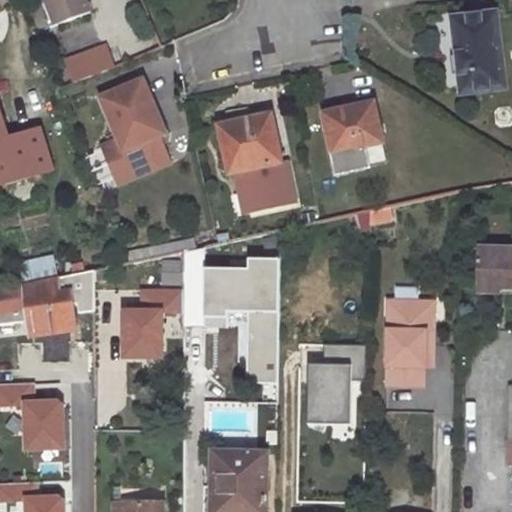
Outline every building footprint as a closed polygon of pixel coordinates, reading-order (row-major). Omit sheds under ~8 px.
[(49,0),(60,25),(93,10),(89,0),(49,0)] [(505,84),(495,13),(466,16),(471,55),(460,57),(463,76),(468,75),(469,89),(505,84)] [(105,52),(68,67),(75,83),(111,67),(105,52)] [(167,133),(145,80),(103,98),(125,151),(167,133)] [(390,162),(376,102),(324,114),(338,174),(390,162)] [(285,163),(272,108),(220,120),(232,175),(285,163)] [(0,153),(11,150),(0,118),(0,153)] [(0,196),(57,176),(43,139),(11,150),(0,153),(0,196)] [(369,211),(369,223),(391,218),(389,207),(369,211)] [(344,217),(347,228),(369,223),(369,211),(344,217)] [(190,330),(209,329),(211,246),(190,251),(190,330)] [(511,248),(481,248),(480,293),(503,294),(502,289),(511,288),(511,248)] [(90,304),(90,308),(100,308),(100,270),(82,274),(83,287),(90,287),(90,304)] [(71,277),(71,304),(81,304),(90,304),(90,287),(83,287),(82,274),(71,277)] [(81,341),(81,304),(71,304),(71,277),(20,288),(0,292),(0,316),(38,316),(38,341),(81,341)] [(181,313),(180,288),(138,288),(138,307),(116,307),(116,358),(160,358),(160,313),(181,313)] [(217,299),(217,329),(235,329),(236,300),(217,299)] [(429,300),(390,299),(389,386),(425,387),(425,367),(427,367),(429,300)] [(427,367),(435,367),(436,300),(429,300),(427,367)] [(358,423),(358,345),(304,345),(304,423),(358,423)] [(34,398),(34,382),(0,383),(0,406),(17,406),(19,451),(63,449),(60,397),(34,398)] [(268,511),(268,454),(213,454),(211,511),(238,511),(268,511)] [(38,494),(38,481),(0,482),(0,503),(19,503),(19,511),(62,511),(62,493),(38,494)] [(166,511),(167,503),(119,502),(118,511),(166,511)]
